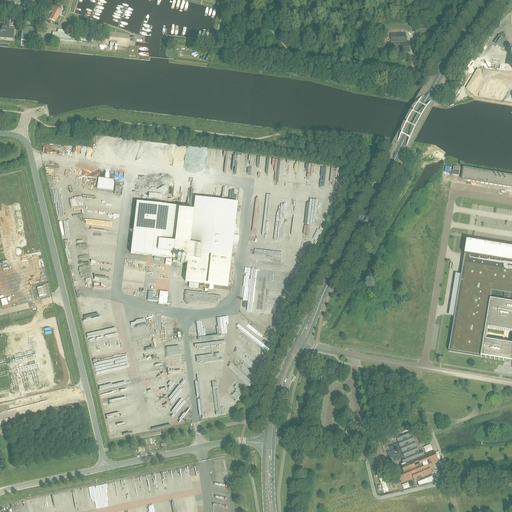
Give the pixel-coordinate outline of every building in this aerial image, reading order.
[(54,21),(60,10),(62,7),(61,6),(57,4),(56,6),(54,5),(51,11),(53,12),(50,19),(54,21)] [(0,22),(0,38),(14,39),(15,29),(9,28),(10,20),(4,19),(4,23),(0,22)] [(427,25),(416,26),(416,33),(427,33),(427,25)] [(21,39),(37,40),(37,30),(34,30),(35,27),(22,26),(21,39)] [(93,43),(94,36),(78,35),(53,32),(52,39),(93,43)] [(409,42),(406,42),(406,34),(391,34),(391,43),(388,43),(389,53),(410,52),(409,42)] [(500,36),(499,35),(494,43),(503,50),(505,48),(508,50),(511,45),(505,41),(506,40),(505,39),(506,38),(501,34),(500,36)] [(511,176),(464,169),(462,180),(511,187),(511,176)] [(114,180),(98,178),(97,189),(113,191),(114,180)] [(179,208),(168,206),(136,203),(131,253),(188,260),(185,282),(228,286),(236,214),(194,209),(193,212),(178,210),(179,208)] [(503,361),(504,360),(506,361),(507,362),(508,362),(509,362),(509,361),(511,361),(511,362),(511,363),(511,362),(511,248),(467,241),(461,275),(458,275),(458,280),(460,280),(455,311),(453,310),(452,316),(454,316),(454,317),(449,351),(479,356),(481,356),(481,357),(485,357),(485,358),(486,358),(486,357),(490,358),(490,359),(490,358),(494,359),(494,360),(495,360),(495,359),(496,359),(499,359),(499,360),(499,359),(503,360),(503,361)] [(44,286),(37,288),(39,296),(46,295),(44,286)] [(168,292),(160,291),(158,303),(167,304),(168,292)] [(352,333),(353,333),(352,335),(417,346),(420,330),(394,325),(396,315),(357,309),(356,311),(356,312),(355,316),(355,317),(355,321),(354,321),(354,322),(355,322),(354,325),(353,325),(354,325),(353,329),(353,333),(352,333)] [(396,437),(398,443),(398,442),(398,443),(401,442),(407,457),(404,458),(402,459),(401,459),(402,460),(403,459),(404,464),(401,465),(404,471),(398,474),(399,475),(398,476),(400,481),(401,481),(402,483),(413,478),(415,481),(417,480),(417,482),(418,483),(419,486),(418,486),(419,486),(435,482),(434,482),(432,477),(431,474),(432,474),(430,470),(432,469),(433,469),(432,465),(436,463),(431,453),(424,455),(422,450),(422,451),(421,451),(419,452),(410,431),(396,437)]
